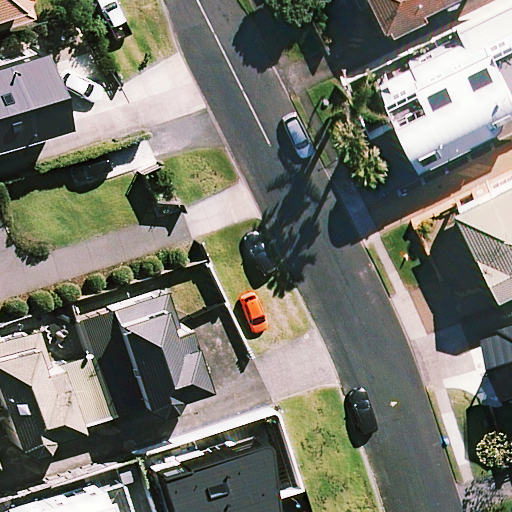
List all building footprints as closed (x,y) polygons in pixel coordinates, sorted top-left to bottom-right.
[(0,0),(0,24),(32,15),(27,0),(0,0)] [(376,0),(388,21),(428,0),(376,0)] [(511,92),(511,2),(368,72),(418,175),(511,129),(511,115),(503,97),(511,92)] [(0,54),(0,136),(64,115),(39,41),(0,54)] [(511,173),(457,199),(507,308),(511,305),(511,173)] [(47,363),(35,326),(0,336),(0,397),(14,441),(16,443),(19,445),(22,446),(25,447),(28,448),(31,448),(34,448),(37,447),(40,445),(43,443),(45,441),(47,438),(49,435),(50,432),(50,429),(137,401),(140,403),(142,405),(144,407),(147,407),(150,408),(153,408),(156,407),(159,407),(161,405),(164,404),(166,402),(168,399),(169,397),(170,394),(170,391),(200,382),(168,280),(73,311),(86,351),(47,363)] [(259,511),(237,442),(156,468),(169,511),(259,511)] [(108,511),(98,482),(8,511),(108,511)]
